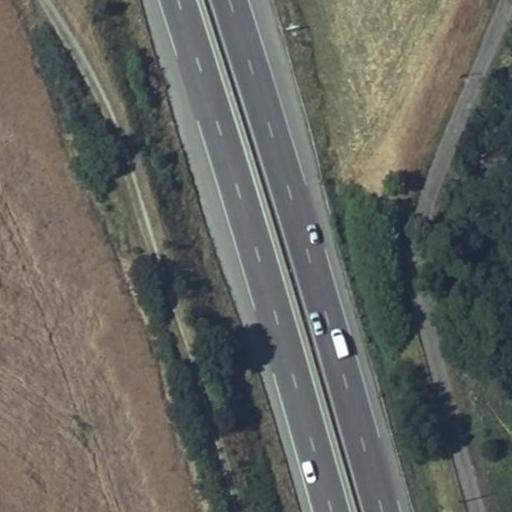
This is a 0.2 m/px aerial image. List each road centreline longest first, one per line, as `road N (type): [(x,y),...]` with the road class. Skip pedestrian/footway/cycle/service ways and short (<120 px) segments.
road 1 (track): [(218,511),(60,49),(34,0)]
road 2 (unclassified): [(477,511),(410,271),(414,225),(509,0)]
road 3 (trunk): [(166,0),(333,511)]
road 4 (trunk): [(382,511),(228,0)]
